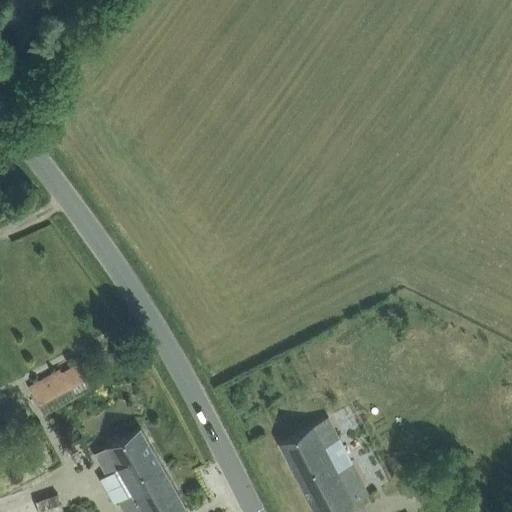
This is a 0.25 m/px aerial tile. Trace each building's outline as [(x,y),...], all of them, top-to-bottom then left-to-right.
[(0,300),(37,377),(94,350),(40,238),(0,257),(0,300)] [(84,378),(76,363),(62,372),(59,367),(27,385),(37,404),(84,378)] [(381,440),(439,413),(422,375),(363,403),(381,440)] [(298,432),(280,442),(316,511),(331,511),(337,509),(367,494),(351,464),(337,471),(324,447),(338,439),(327,417),(298,432)] [(95,453),(106,474),(100,477),(114,502),(118,499),(125,511),(176,511),(186,507),(141,427),(95,453)] [(415,440),(383,454),(401,494),(432,479),(415,440)] [(0,511),(37,511),(30,489),(0,498),(0,511)] [(39,511),(57,511),(63,510),(56,491),(35,498),(39,511)]
